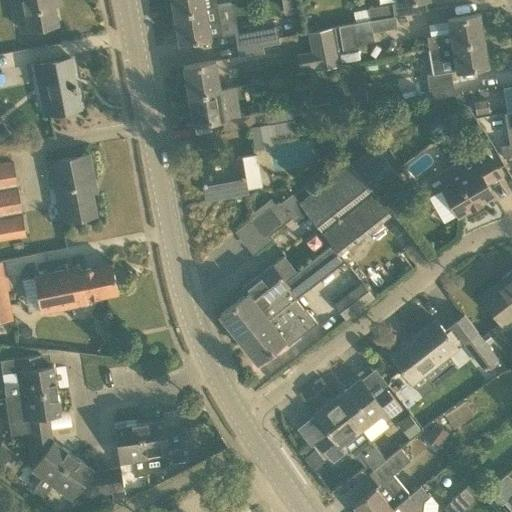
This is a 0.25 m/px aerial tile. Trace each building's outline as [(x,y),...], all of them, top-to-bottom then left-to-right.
[(21,0),(27,29),(57,23),(52,0),(21,0)] [(217,5),(215,0),(171,0),(173,13),(217,5)] [(368,7),(369,19),(394,15),(392,3),(368,7)] [(217,5),(173,13),(178,42),(211,36),(210,35),(222,33),(217,5)] [(429,48),(484,38),(479,13),(447,18),(449,32),(426,36),(429,48)] [(396,27),(394,15),(369,19),(355,21),(337,25),(338,32),(341,50),(359,47),(358,41),(372,38),(372,31),(396,27)] [(236,43),(260,39),(278,36),(276,25),(234,33),(236,43)] [(330,27),(306,33),(310,52),(314,67),(314,71),(339,65),(330,27)] [(426,75),(428,86),(452,82),(450,71),(488,64),(484,38),(429,48),(433,74),(426,75)] [(239,55),(263,51),(260,39),(236,43),(239,55)] [(80,107),(70,57),(34,64),(37,83),(42,82),(48,113),(80,107)] [(188,94),(220,89),(215,60),(183,66),(188,94)] [(430,97),(454,93),(452,82),(428,86),(430,97)] [(193,124),(222,118),(225,118),(220,89),(188,94),(193,124)] [(487,98),(474,100),(477,114),(489,112),(487,98)] [(293,105),(248,114),(250,125),(268,123),(293,119),(296,118),(295,116),(293,105)] [(268,123),(250,125),(252,140),(270,137),(268,123)] [(375,145),(351,164),(371,189),(394,170),(375,145)] [(458,215),(493,195),(486,183),(500,174),(486,150),(463,163),(468,172),(442,187),(458,215)] [(61,221),(96,214),(90,182),(94,181),(89,153),(49,161),(61,221)] [(261,184),(255,154),(240,157),(240,156),(200,163),(206,195),(246,188),(246,187),(261,184)] [(0,188),(17,185),(13,162),(0,163),(0,188)] [(318,227),(321,231),(372,191),(371,189),(351,164),(350,163),(299,203),(303,207),(318,227)] [(394,170),(371,189),(372,191),(379,199),(390,191),(403,181),(394,170)] [(0,215),(22,212),(18,188),(0,190),(0,215)] [(379,199),(372,191),(321,231),(332,244),(339,254),(391,214),(390,213),(383,204),(379,199)] [(275,203),(251,221),(262,235),(264,237),(290,217),(280,203),(278,201),(275,203)] [(0,241),(26,237),(23,214),(0,217),(0,241)] [(331,245),(284,281),(296,297),(299,295),(343,261),(331,245)] [(0,320),(12,318),(0,260),(0,320)] [(117,292),(112,263),(81,269),(80,266),(33,275),(40,311),(87,301),(87,298),(117,292)] [(295,298),(296,297),(284,281),(271,265),(242,288),(246,293),(220,314),(238,337),(265,316),(267,318),(294,297),(295,298)] [(511,269),(501,278),(504,282),(483,299),(502,324),(511,316),(511,269)] [(344,317),(373,295),(362,282),(333,303),(344,317)] [(304,310),(295,298),(294,297),(267,318),(265,316),(238,337),(257,360),(283,339),(287,345),(317,322),(306,308),(304,310)] [(412,383),(457,347),(435,319),(410,339),(412,342),(392,357),(412,383)] [(483,367),(496,357),(477,331),(463,342),(483,367)] [(41,366),(39,354),(0,359),(0,360),(2,373),(4,384),(6,397),(20,395),(57,389),(53,364),(41,366)] [(511,373),(490,386),(505,411),(511,406),(511,373)] [(374,396),(360,378),(337,396),(362,429),(370,439),(388,425),(385,421),(401,408),(385,388),(374,396)] [(14,433),(21,432),(34,430),(33,418),(48,416),(60,414),(57,389),(20,395),(24,419),(12,421),(12,422),(14,433)] [(333,461),(348,449),(343,443),(362,429),(337,396),(314,414),(328,432),(317,440),(333,461)] [(409,414),(401,420),(412,434),(420,429),(409,414)] [(166,430),(164,419),(139,422),(146,471),(157,469),(169,460),(188,457),(183,427),(166,430)] [(114,426),(119,463),(131,461),(133,475),(147,473),(146,471),(139,422),(114,426)] [(435,424),(428,434),(441,442),(448,432),(435,424)] [(73,454),(52,439),(36,441),(34,430),(21,432),(23,445),(31,444),(32,452),(40,457),(31,469),(41,477),(32,488),(42,495),(51,484),(73,454)] [(359,511),(386,511),(409,493),(392,472),(409,458),(400,447),(369,472),(379,483),(353,504),(359,511)] [(94,469),(73,454),(51,484),(72,499),(80,487),(92,471),(94,469)] [(120,466),(108,468),(112,491),(113,501),(126,499),(124,489),(121,471),(120,466)] [(511,480),(506,473),(484,493),(496,505),(503,499),(511,508),(511,480)] [(429,496),(420,485),(409,493),(386,511),(422,511),(423,501),(429,496)] [(449,511),(460,511),(474,498),(464,488),(444,507),(449,511)]
